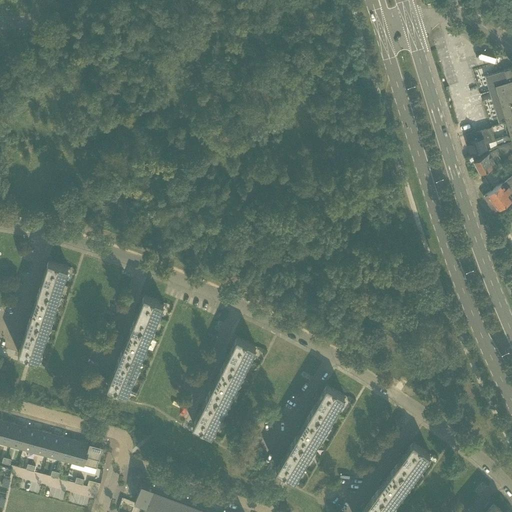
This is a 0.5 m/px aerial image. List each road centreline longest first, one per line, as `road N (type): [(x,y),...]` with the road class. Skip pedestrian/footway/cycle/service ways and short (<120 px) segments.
road 1 (residential): [(0,224),(143,263),(239,304),(421,412),(511,491)]
road 2 (secondary): [(382,34),(443,235),(511,395)]
road 3 (secondary): [(511,332),(409,25)]
road 4 (residential): [(264,511),(121,457)]
road 5 (residential): [(121,457),(126,438),(0,401)]
